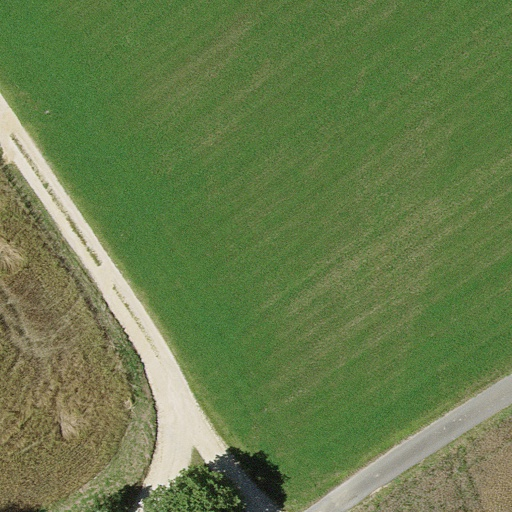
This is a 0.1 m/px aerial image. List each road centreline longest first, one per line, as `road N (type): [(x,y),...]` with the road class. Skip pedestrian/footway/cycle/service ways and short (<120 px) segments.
road 1 (track): [(0,103),(200,418),(273,511)]
road 2 (track): [(511,402),(359,511)]
